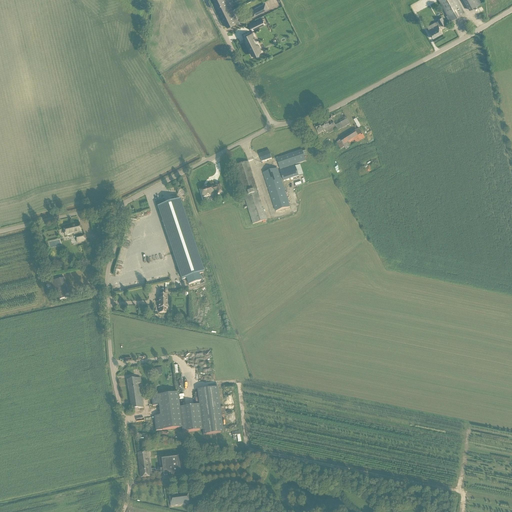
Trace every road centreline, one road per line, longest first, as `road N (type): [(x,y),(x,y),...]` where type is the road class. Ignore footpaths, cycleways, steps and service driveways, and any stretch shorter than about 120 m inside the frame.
road 1 (unclassified): [(120,511),(130,467),(110,364),(106,278),(122,203)]
road 2 (unclassified): [(272,124),(327,111),(511,9)]
road 3 (unclassified): [(122,203),(272,124)]
road 4 (unclassified): [(272,124),(207,0)]
road 5 (unclassified): [(0,231),(122,203)]
